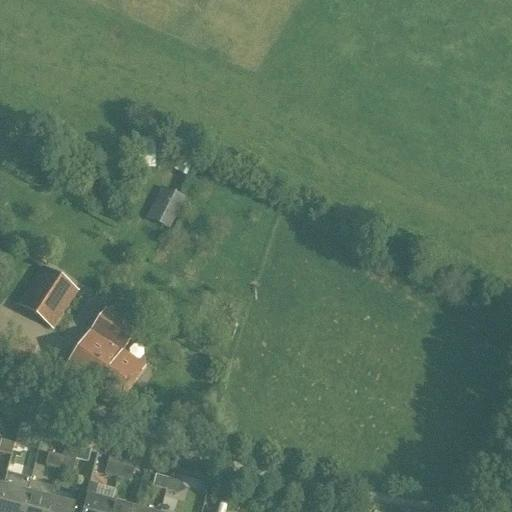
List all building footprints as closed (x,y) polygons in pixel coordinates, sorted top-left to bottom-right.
[(83,170),(72,194),(86,201),(97,177),(83,170)] [(150,210),(174,221),(185,199),(161,187),(150,210)] [(30,286),(17,306),(53,329),(78,291),(42,267),(30,286)] [(105,311),(62,374),(115,411),(144,368),(121,353),(135,332),(105,311)] [(0,372),(26,381),(36,348),(0,337),(0,372)] [(18,427),(13,445),(37,451),(40,437),(39,436),(18,426),(18,427)] [(1,441),(0,443),(0,453),(11,457),(13,445),(1,441)] [(45,465),(59,469),(62,458),(48,454),(45,465)] [(62,458),(59,469),(72,473),(75,461),(62,458)] [(104,474),(118,478),(121,468),(107,463),(104,474)] [(121,468),(118,478),(130,482),(133,472),(121,468)] [(2,488),(0,497),(0,511),(21,511),(27,494),(30,482),(30,480),(6,473),(2,488)] [(152,488),(166,491),(169,480),(155,476),(152,488)] [(169,480),(166,491),(178,494),(181,483),(169,480)] [(90,484),(86,497),(82,511),(108,511),(111,504),(114,490),(98,486),(90,484)] [(21,511),(47,511),(50,500),(27,494),(21,511)] [(50,500),(47,511),(73,511),(75,507),(50,500)]
